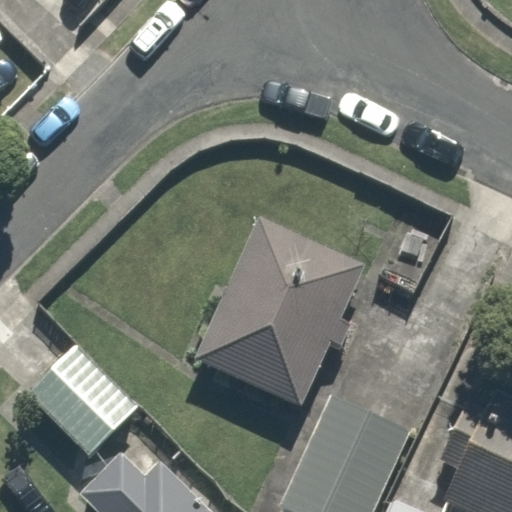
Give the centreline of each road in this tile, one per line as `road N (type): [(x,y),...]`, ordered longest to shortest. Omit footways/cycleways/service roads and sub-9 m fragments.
road 1 (residential): [(240,0),(0,236)]
road 2 (residential): [(511,130),(240,0)]
